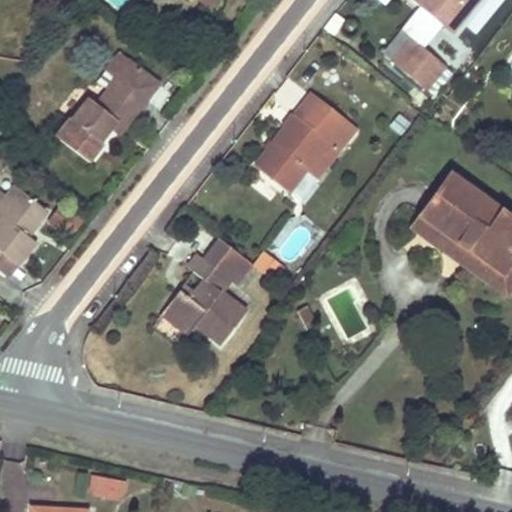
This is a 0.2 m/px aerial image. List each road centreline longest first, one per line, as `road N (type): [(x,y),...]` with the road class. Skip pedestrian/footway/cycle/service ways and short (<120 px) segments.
road 1 (residential): [(307,0),(58,312),(32,350),(15,406)]
road 2 (tertiary): [(15,406),(483,511)]
